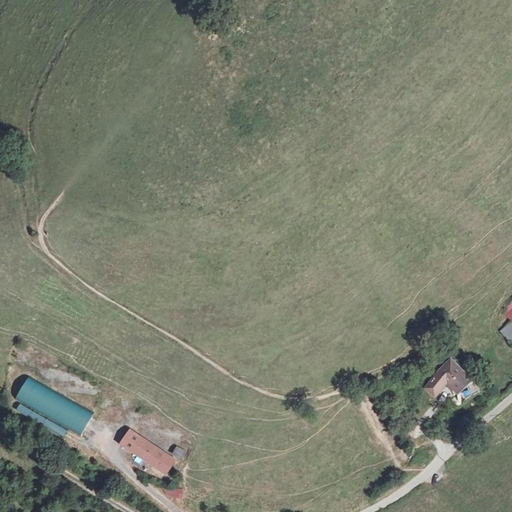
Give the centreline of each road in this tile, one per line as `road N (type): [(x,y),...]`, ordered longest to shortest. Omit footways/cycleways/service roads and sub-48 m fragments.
road 1 (unclassified): [(366,511),(511,398)]
road 2 (track): [(0,433),(126,511)]
